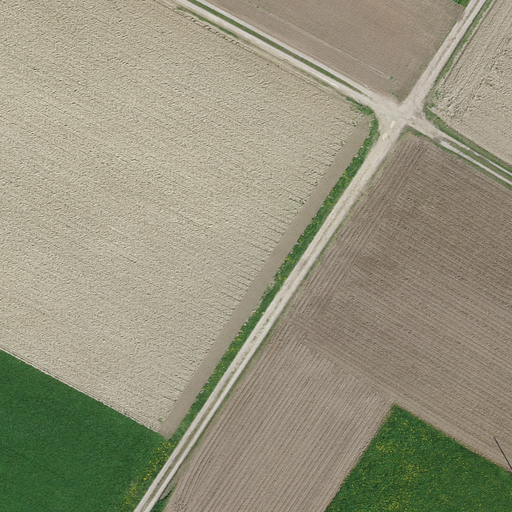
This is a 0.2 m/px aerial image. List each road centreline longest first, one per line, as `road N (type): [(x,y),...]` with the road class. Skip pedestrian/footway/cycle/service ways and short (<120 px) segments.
road 1 (track): [(142,511),(409,127),(482,0)]
road 2 (track): [(173,0),(511,188)]
